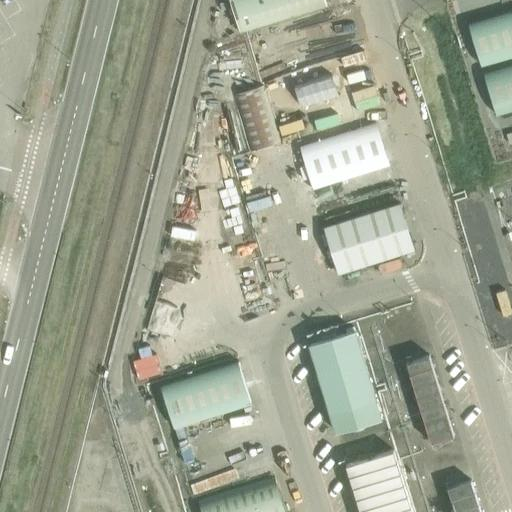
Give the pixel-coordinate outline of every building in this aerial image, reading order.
[(230,0),(241,34),(326,7),(324,0),(230,0)] [(511,10),(468,23),(481,67),(511,57),(511,10)] [(511,64),(483,73),(496,116),(511,111),(511,64)] [(234,95),(252,151),(281,142),(263,86),(234,95)] [(377,123),(301,147),(315,189),(390,165),(377,123)] [(339,274),(415,250),(400,203),(324,226),(339,274)] [(225,224),(230,241),(251,234),(246,218),(225,224)] [(291,248),(265,256),(281,305),(306,297),(291,248)] [(389,317),(399,351),(422,345),(411,310),(389,317)] [(357,330),(309,344),(335,430),(382,416),(357,330)] [(239,363),(161,387),(174,429),(252,404),(239,363)] [(405,371),(426,440),(450,433),(429,363),(405,371)] [(413,511),(395,450),(347,465),(361,511),(413,511)] [(201,511),(285,511),(274,477),(198,501),(201,511)] [(487,511),(479,477),(450,484),(456,511),(487,511)]
